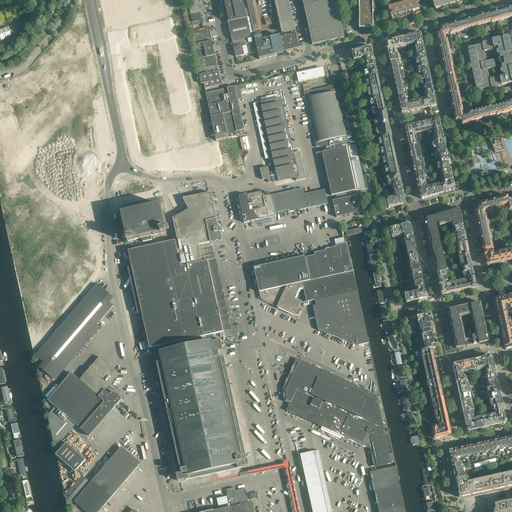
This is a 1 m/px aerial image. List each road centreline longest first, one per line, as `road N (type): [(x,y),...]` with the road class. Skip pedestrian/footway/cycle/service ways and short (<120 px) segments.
road 1 (unknown): [(108,182),(78,208),(50,187),(104,120)]
road 2 (unknown): [(115,42),(131,65),(167,178)]
road 3 (residential): [(460,442),(443,359),(496,348)]
